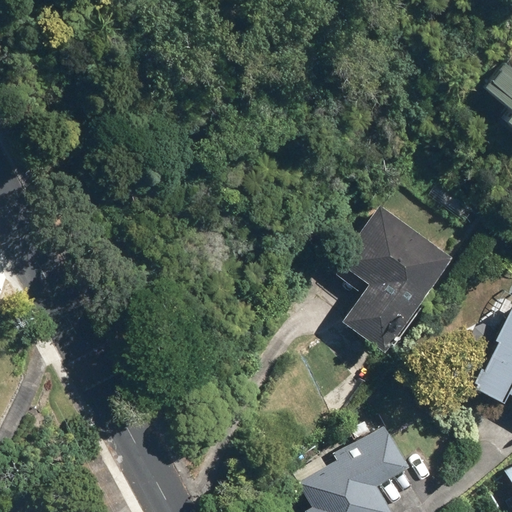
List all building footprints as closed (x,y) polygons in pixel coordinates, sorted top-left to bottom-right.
[(511,66),(500,58),(481,85),(507,103),(494,121),(511,133),(511,66)] [(450,253),(375,203),(336,261),(363,279),(338,316),(386,348),(450,253)] [(511,298),(509,297),(468,383),(501,399),(505,391),(511,394),(511,298)] [(401,377),(387,366),(368,390),(382,401),(401,377)] [(405,463),(380,422),(330,452),(334,459),(298,481),(312,504),(303,509),(304,511),(386,511),(389,510),(372,483),(405,463)] [(511,461),(501,467),(511,486),(511,461)]
